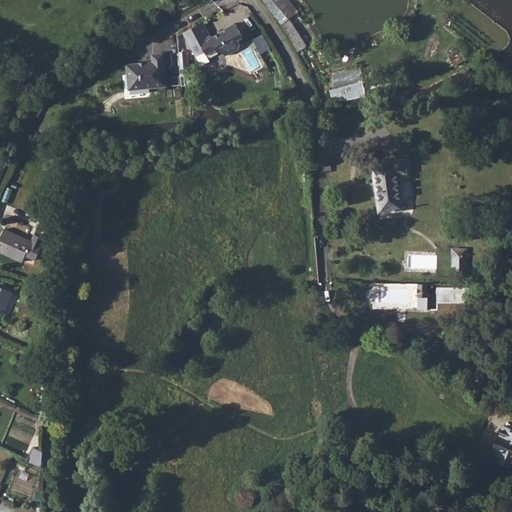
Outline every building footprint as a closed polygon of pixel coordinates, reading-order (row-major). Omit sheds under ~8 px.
[(265,0),(274,12),(280,7),(275,0),(265,0)] [(203,21),(183,31),(195,55),(204,51),(205,54),(215,50),(223,53),(224,55),(238,49),(240,43),(239,39),(246,36),(238,21),(224,28),(225,30),(211,37),(203,21)] [(261,53),(271,48),(263,34),(254,38),(261,53)] [(167,83),(163,51),(151,52),(152,61),(127,64),(130,88),(167,83)] [(332,74),(336,100),(367,95),(362,70),(332,74)] [(403,185),(401,171),(376,175),(383,223),(401,221),(397,186),(403,185)] [(36,260),(48,232),(37,228),(31,241),(5,229),(0,238),(0,251),(23,262),(26,256),(36,260)] [(465,287),(463,259),(451,260),(452,287),(465,287)] [(51,270),(45,268),(42,279),(48,280),(51,270)] [(0,320),(13,293),(0,286),(0,320)] [(422,308),(432,308),(432,295),(422,295),(422,308)] [(492,328),(490,310),(476,311),(476,328),(492,328)] [(48,356),(40,352),(38,358),(46,362),(48,356)] [(48,363),(30,355),(27,362),(45,370),(48,363)] [(511,431),(509,430),(505,440),(501,439),(496,452),(499,453),(494,464),(511,471),(511,431)] [(351,459),(354,445),(333,441),(331,455),(351,459)] [(41,468),(42,451),(34,447),(27,461),(41,468)]
